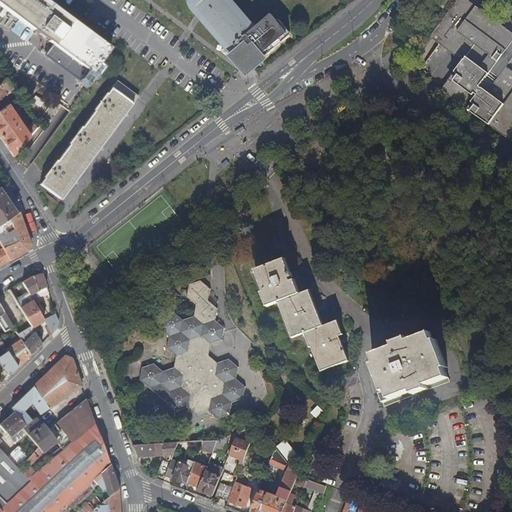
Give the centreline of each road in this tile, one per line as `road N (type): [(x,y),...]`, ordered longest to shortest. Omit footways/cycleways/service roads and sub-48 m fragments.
road 1 (secondary): [(244,112),(89,234),(48,251)]
road 2 (residential): [(244,112),(356,49),(405,0)]
road 3 (secondary): [(376,0),(256,93),(244,112)]
road 4 (residential): [(75,328),(129,489)]
